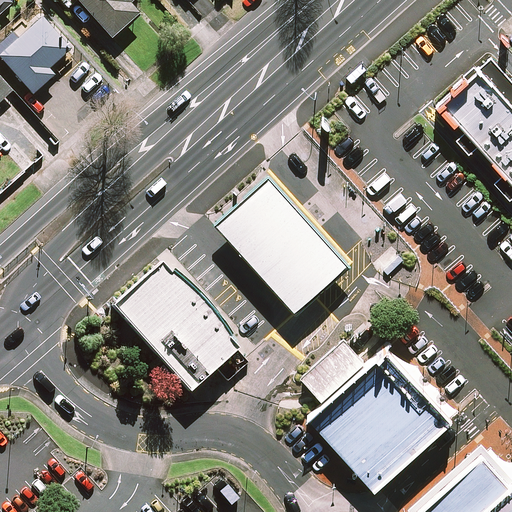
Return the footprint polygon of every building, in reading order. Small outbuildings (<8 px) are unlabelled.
[(59,0),(69,10),(76,3),(111,42),(141,16),(132,5),(138,0),(59,0)] [(69,53),(41,21),(0,55),(0,58),(32,96),(54,78),(48,70),(69,53)] [(511,80),(492,57),(440,103),(511,183),(511,80)] [(368,70),(362,64),(347,77),(352,84),(368,70)] [(0,104),(11,95),(0,82),(0,104)] [(336,252),(269,177),(217,224),(283,298),(296,312),(349,266),(336,252)] [(238,351),(161,265),(112,308),(189,396),(238,351)] [(453,420),(389,350),(312,419),(376,491),(453,420)] [(486,442),(407,511),(511,511),(511,462),(507,467),(486,442)]
